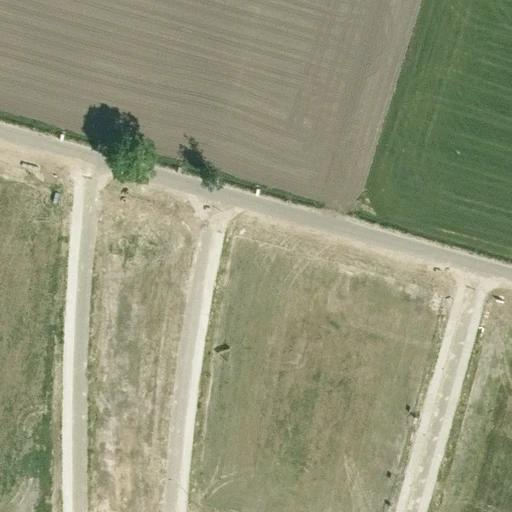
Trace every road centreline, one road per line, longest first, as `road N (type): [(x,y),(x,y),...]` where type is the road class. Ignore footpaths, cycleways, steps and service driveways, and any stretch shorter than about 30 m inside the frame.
road 1 (residential): [(80,511),(80,354),(94,157)]
road 2 (residential): [(176,511),(187,339),(220,193)]
road 3 (unclassified): [(480,266),(220,193)]
road 4 (residential): [(480,266),(410,511)]
road 5 (unclassified): [(220,193),(94,157)]
